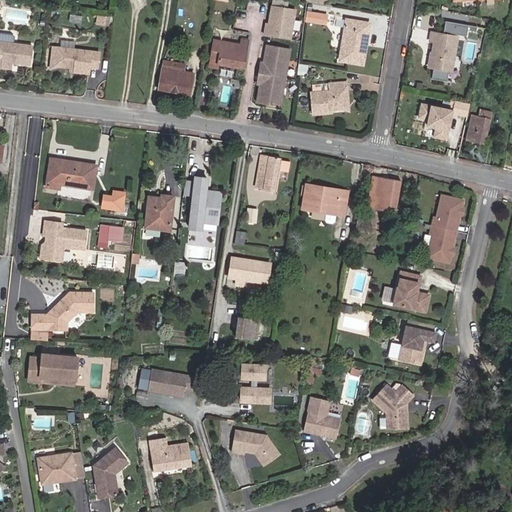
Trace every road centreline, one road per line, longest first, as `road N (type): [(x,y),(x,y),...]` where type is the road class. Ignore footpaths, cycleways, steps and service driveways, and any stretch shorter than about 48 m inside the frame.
road 1 (residential): [(492,182),(461,308),(470,357),(455,424),(441,439),(367,462),(337,492),(273,511)]
road 2 (residential): [(379,153),(36,106)]
road 3 (residential): [(36,106),(9,336)]
road 4 (unknown): [(239,132),(216,307)]
road 5 (residential): [(379,153),(406,0)]
road 6 (residential): [(10,386),(30,511)]
